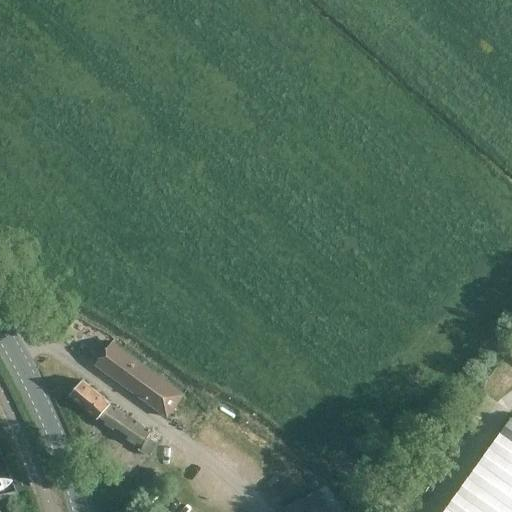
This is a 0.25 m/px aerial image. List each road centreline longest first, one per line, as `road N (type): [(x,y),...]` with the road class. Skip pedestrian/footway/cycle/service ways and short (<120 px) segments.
road 1 (unclassified): [(267,511),(54,346),(7,339)]
road 2 (secondary): [(81,511),(7,339)]
